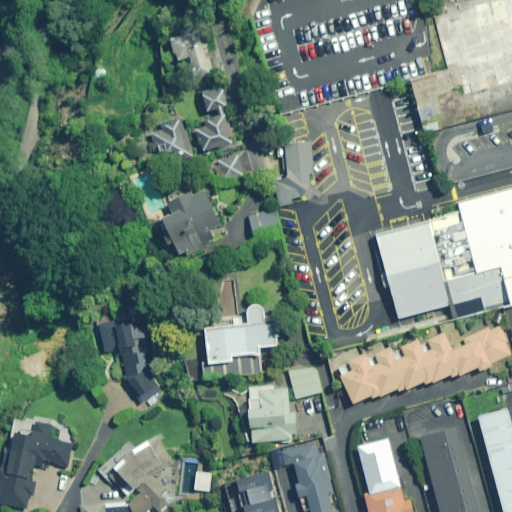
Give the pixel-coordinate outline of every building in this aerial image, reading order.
[(511,0),(498,0),(459,10),(457,2),(422,11),(434,59),(438,76),(448,73),(453,90),(461,88),(464,97),(458,98),(462,113),(476,109),(472,95),(511,84),(511,0)] [(211,84),(208,75),(214,74),(210,59),(204,61),(197,33),(170,40),(184,91),(211,84)] [(234,143),(222,110),(228,108),(221,86),(200,94),(208,116),(203,118),(207,128),(195,132),(203,154),(234,143)] [(439,131),(432,103),(416,107),(423,135),(439,131)] [(149,133),(158,161),(177,155),(179,162),(192,158),(179,120),(164,125),(165,128),(149,133)] [(312,143),(287,146),(290,178),(274,181),(280,208),(296,205),(305,197),(312,186),(311,175),(315,175),(312,143)] [(241,153),(216,160),(222,182),(247,175),(241,153)] [(511,185),(462,198),(480,270),(451,278),(460,313),(497,304),(511,299),(511,185)] [(220,227),(204,189),(169,204),(174,215),(163,220),(179,260),(215,245),(209,231),(220,227)] [(274,208),(247,215),(256,249),(283,242),(274,208)] [(433,223),(381,237),(402,317),(453,303),(433,223)] [(207,330),(210,361),(201,363),(203,380),(261,373),(259,358),(264,357),(263,350),(279,349),(276,315),(267,316),(267,312),(264,308),(261,306),(255,307),(251,309),(249,314),(250,325),(207,330)] [(496,319),(332,362),(341,397),(505,353),(496,319)] [(134,323),(100,327),(103,352),(137,348),(134,323)] [(138,351),(120,359),(136,397),(154,390),(138,351)] [(321,394),(316,370),(290,376),(296,400),(321,394)] [(274,391),(273,387),(249,389),(250,399),(239,400),(241,428),(249,427),(250,445),(297,441),(294,414),(290,415),(288,390),(274,391)] [(511,511),(511,454),(498,402),(472,409),(499,511),(511,511)] [(29,481),(32,473),(36,474),(38,469),(50,472),(52,465),(65,470),(73,446),(49,438),(52,427),(36,422),(31,437),(16,432),(0,482),(0,483),(3,484),(0,494),(0,507),(14,511),(25,511),(30,497),(33,498),(37,483),(34,482),(29,481)] [(471,511),(448,422),(414,431),(435,511),(471,511)] [(103,506),(80,510),(80,511),(150,511),(154,508),(157,511),(162,511),(175,499),(150,474),(154,471),(172,460),(159,435),(132,450),(130,452),(124,446),(96,471),(113,489),(122,480),(133,492),(138,497),(129,506),(103,510),(103,506)] [(401,511),(394,481),(358,489),(363,511),(401,511)] [(282,511),(274,482),(256,487),(263,511),(282,511)] [(320,511),(316,494),(282,503),(284,511),(320,511)]
